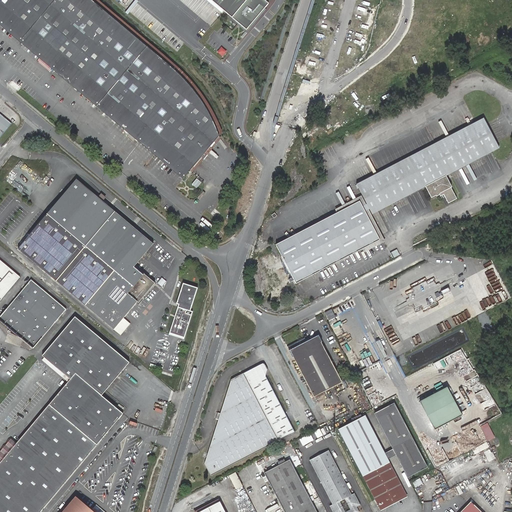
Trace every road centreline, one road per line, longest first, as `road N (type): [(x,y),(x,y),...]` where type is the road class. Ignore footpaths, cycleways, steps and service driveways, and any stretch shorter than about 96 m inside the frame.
road 1 (unknown): [(511,113),(492,96),(470,98),(349,169),(266,231)]
road 2 (unclassified): [(189,247),(0,88)]
road 3 (unclassified): [(219,314),(154,511)]
road 4 (unclassified): [(272,330),(418,254)]
road 5 (unclassified): [(162,511),(207,368)]
road 6 (unknown): [(405,387),(447,371),(470,406),(468,420),(439,435),(428,432)]
road 7 (unclassified): [(237,262),(283,126)]
road 8 (unknown): [(408,260),(425,223),(511,171)]
